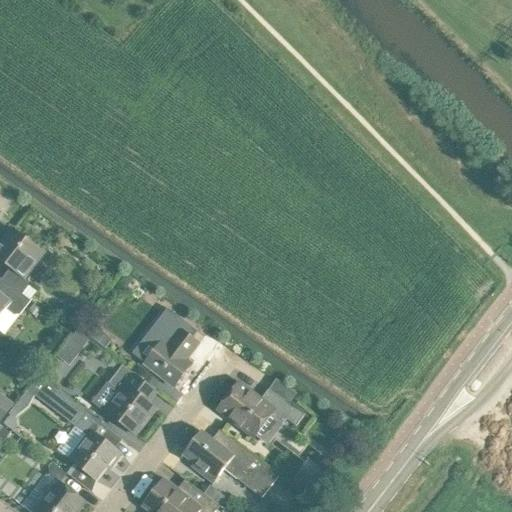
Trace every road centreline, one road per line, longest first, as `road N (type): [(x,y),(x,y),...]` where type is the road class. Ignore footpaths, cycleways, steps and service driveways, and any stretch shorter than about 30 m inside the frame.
road 1 (residential): [(107,511),(221,365)]
road 2 (secondary): [(511,312),(407,460)]
road 3 (secondary): [(407,460),(511,362)]
